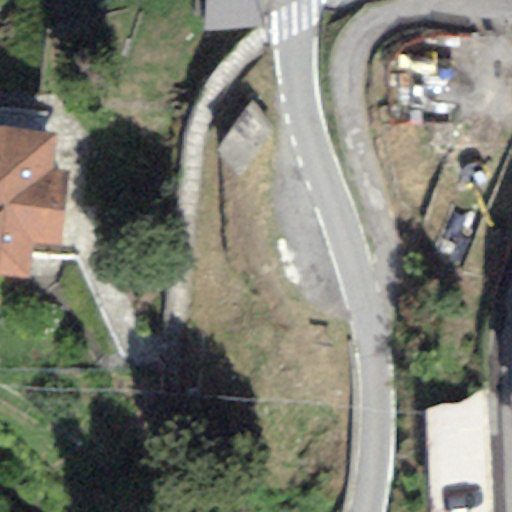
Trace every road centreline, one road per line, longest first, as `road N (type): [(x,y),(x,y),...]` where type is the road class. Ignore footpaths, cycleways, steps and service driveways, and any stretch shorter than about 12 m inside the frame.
road 1 (residential): [(373,340),(390,275),(351,145),(354,70),(370,31),(414,10),(472,0)]
road 2 (tertiary): [(298,0),(294,95),(373,340)]
road 3 (residential): [(511,309),(506,511)]
road 4 (tertiary): [(373,340),(379,445),(369,511)]
